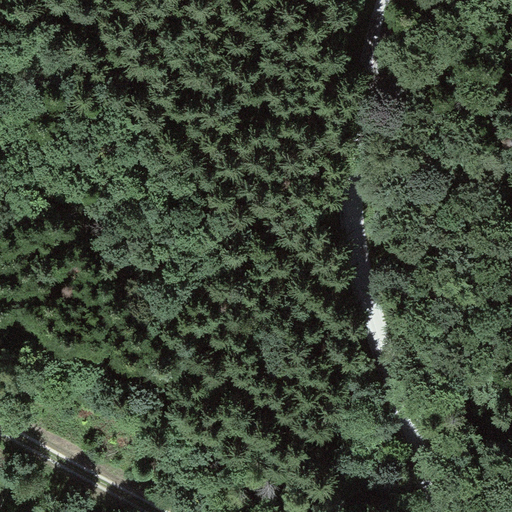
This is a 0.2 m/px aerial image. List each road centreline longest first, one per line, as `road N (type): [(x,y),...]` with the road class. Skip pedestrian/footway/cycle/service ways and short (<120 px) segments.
road 1 (unclassified): [(395,0),(357,101),(354,230),(433,511)]
road 2 (track): [(158,511),(0,426)]
